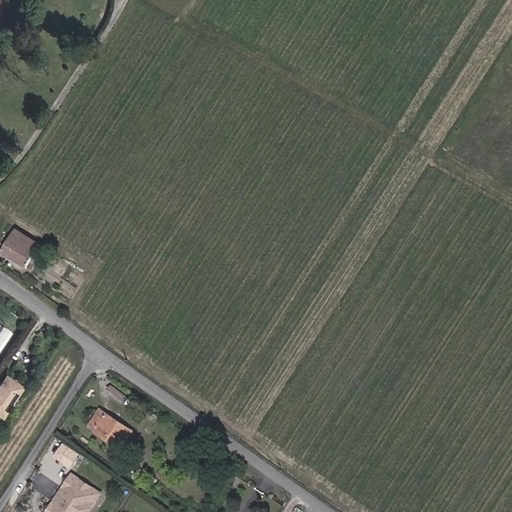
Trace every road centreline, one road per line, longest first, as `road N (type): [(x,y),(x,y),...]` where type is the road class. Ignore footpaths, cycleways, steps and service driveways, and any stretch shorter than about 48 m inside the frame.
road 1 (unclassified): [(329,511),(97,351)]
road 2 (residential): [(0,508),(97,351)]
road 3 (unclassified): [(97,351),(0,278)]
